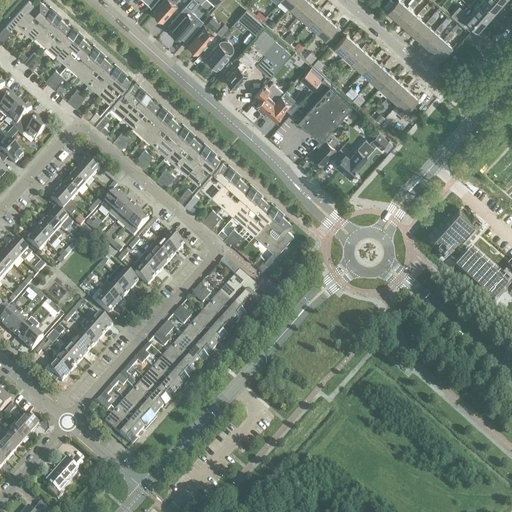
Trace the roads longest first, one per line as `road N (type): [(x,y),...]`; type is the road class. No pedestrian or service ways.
road 1 (residential): [(69,422),(221,248),(78,125),(0,211)]
road 2 (residential): [(298,188),(94,0)]
road 3 (tertiary): [(144,490),(300,314)]
road 4 (residential): [(452,95),(344,0)]
